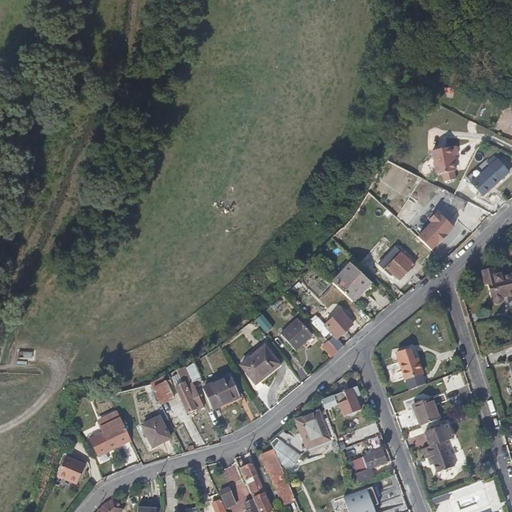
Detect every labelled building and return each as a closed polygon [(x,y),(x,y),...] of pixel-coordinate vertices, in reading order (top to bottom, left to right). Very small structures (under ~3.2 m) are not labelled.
[(456,157),(455,149),(431,154),(434,176),(439,175),(440,183),(452,182),(450,173),(453,172),(450,157),(456,157)] [(488,167),(469,183),(481,196),(499,180),(488,167)] [(451,196),(448,194),(443,203),(462,212),(466,203),(451,196)] [(431,222),(418,236),(433,249),(455,226),(438,210),(429,220),(431,222)] [(391,274),(398,281),(413,265),(397,251),(381,267),(390,276),(391,274)] [(369,285),(348,266),(331,285),(351,304),(369,285)] [(511,276),(511,277),(511,276),(500,278),(500,275),(495,276),(494,271),(481,274),(484,287),(487,286),(487,301),(491,303),(494,304),(498,303),(502,299),(511,297),(511,276)] [(265,332),(271,327),(262,315),(255,321),(265,332)] [(333,337),(335,340),(351,326),(342,317),(336,323),(333,320),(330,323),(334,328),(325,336),(329,340),(333,337)] [(297,320),(280,336),(294,352),(311,336),(297,320)] [(342,347),(335,340),(333,337),(329,340),(327,343),(336,353),(342,347)] [(336,353),(327,343),(321,348),(330,358),(336,353)] [(262,349),(240,368),(254,386),(277,368),(262,349)] [(423,375),(420,359),(415,360),(413,350),(399,353),(406,379),(423,375)] [(451,357),(449,350),(439,354),(441,361),(451,357)] [(32,360),(33,352),(18,351),(18,359),(32,360)] [(391,369),(387,360),(381,362),(385,371),(391,369)] [(186,370),(192,384),(192,385),(200,381),(193,364),(186,370)] [(228,378),(201,390),(209,409),(217,405),(236,398),(228,378)] [(202,408),(192,385),(192,384),(182,388),(181,384),(173,387),(186,414),(202,408)] [(162,413),(174,407),(164,385),(151,391),(162,413)] [(355,398),(359,396),(356,387),(332,396),(336,405),(338,404),(344,418),(360,411),(355,398)] [(242,402),(240,396),(236,398),(217,405),(220,411),(242,402)] [(440,419),(432,399),(412,405),(420,427),(440,419)] [(98,458),(129,442),(114,413),(102,420),(105,426),(97,430),(99,435),(89,441),(98,458)] [(318,429),(312,413),(294,420),(301,438),(315,433),(314,431),(318,429)] [(139,425),(149,447),(168,438),(157,417),(139,425)] [(453,469),(444,443),(448,441),(443,427),(424,434),(430,447),(422,451),(425,460),(432,458),(434,464),(433,465),(437,475),(453,469)] [(375,438),(372,431),(360,435),(362,442),(375,438)] [(293,497),(282,472),(272,448),(258,454),(266,472),(268,473),(281,504),(294,499),(293,497)] [(387,463),(382,450),(352,461),(357,474),(369,469),(387,463)] [(87,469),(68,459),(58,476),(77,487),(87,469)] [(262,486),(252,462),(249,462),(247,463),(245,465),(241,467),(259,511),(268,511),(272,510),(262,486)] [(224,469),(230,491),(232,491),(231,489),(242,486),(236,465),(224,469)] [(373,479),(369,469),(357,474),(354,475),(358,484),(373,479)] [(161,505),(160,477),(147,482),(148,498),(155,498),(156,505),(161,505)] [(372,487),(367,489),(373,505),(378,503),(372,487)] [(235,503),(232,495),(230,496),(227,488),(218,492),(224,507),(235,503)] [(367,489),(344,497),(348,511),(375,511),(373,505),(367,489)] [(452,502),(455,511),(465,511),(488,504),(483,491),(452,502)] [(258,511),(254,499),(244,504),(247,511),(258,511)] [(223,511),(219,501),(210,504),(213,511),(223,511)]
